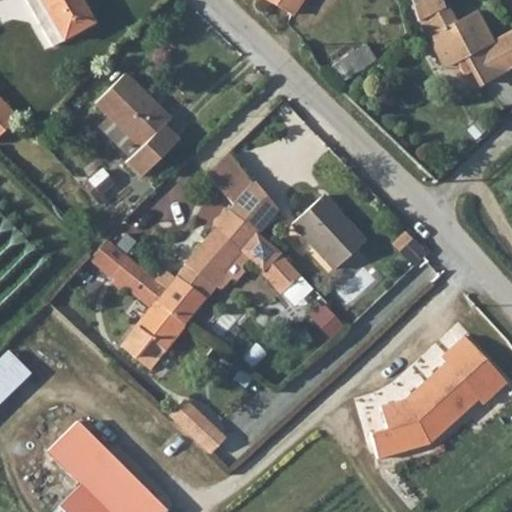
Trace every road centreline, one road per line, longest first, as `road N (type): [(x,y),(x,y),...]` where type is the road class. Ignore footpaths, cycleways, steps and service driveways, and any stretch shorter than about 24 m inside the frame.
road 1 (unclassified): [(217,0),(429,214)]
road 2 (unclassified): [(429,214),(511,303)]
